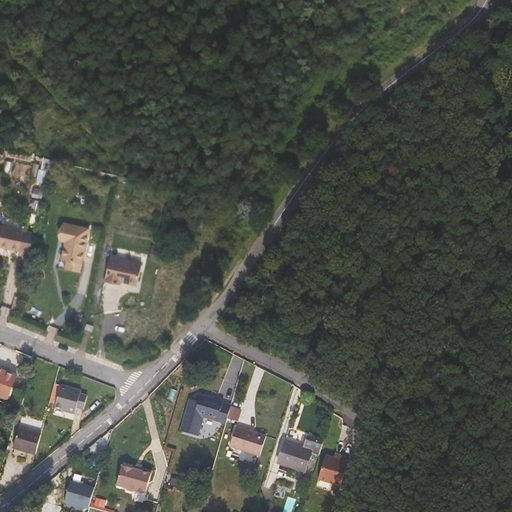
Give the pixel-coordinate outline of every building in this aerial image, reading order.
[(59,258),(79,262),(86,227),(61,222),(58,239),(64,240),(63,244),(62,244),(59,258)] [(0,246),(19,251),(19,250),(21,241),(32,243),(35,232),(23,230),(23,231),(0,225),(0,246)] [(21,241),(19,250),(30,253),(32,243),(21,241)] [(142,265),(111,257),(105,281),(120,285),(121,282),(137,286),(142,265)] [(16,375),(0,368),(0,396),(7,399),(16,375)] [(61,385),(56,383),(49,406),(55,407),(61,385)] [(81,389),(61,385),(55,407),(62,409),(75,413),(77,408),(83,410),(87,395),(80,393),(81,389)] [(226,422),(231,404),(224,402),(225,399),(216,396),(216,398),(200,393),(198,399),(189,397),(180,429),(198,434),(203,415),(226,422)] [(269,434),(238,425),(232,445),(263,454),(269,434)] [(13,447),(36,454),(42,434),(19,427),(13,447)] [(303,448),(285,442),(278,463),(305,472),(311,450),(320,453),(324,441),(307,436),(303,448)] [(98,451),(105,453),(109,439),(103,437),(98,451)] [(231,457),(244,458),(245,450),(231,449),(231,457)] [(337,459),(333,458),(326,456),(319,479),(341,486),(350,458),(338,455),(337,459)] [(134,469),(122,465),(116,485),(125,487),(127,490),(132,491),(135,490),(145,493),(152,471),(140,468),(139,470),(134,469)] [(94,489),(68,482),(62,504),(87,511),(94,489)]
